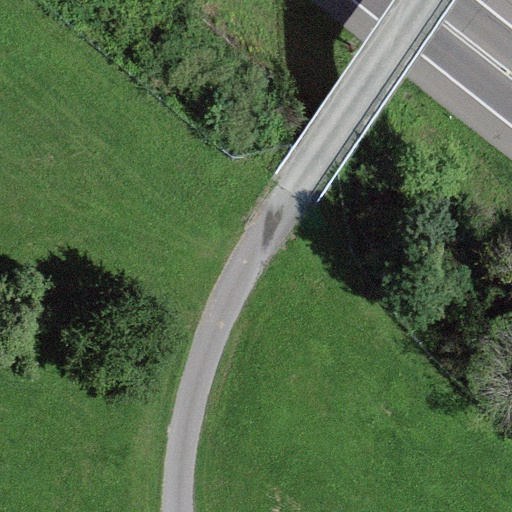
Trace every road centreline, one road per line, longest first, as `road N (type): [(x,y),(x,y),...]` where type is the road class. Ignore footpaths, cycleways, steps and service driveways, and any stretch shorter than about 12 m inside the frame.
road 1 (unclassified): [(256,251),(435,0)]
road 2 (track): [(167,511),(176,433),(256,251)]
